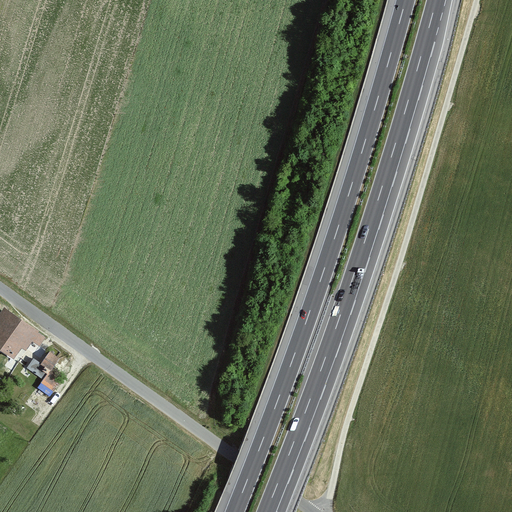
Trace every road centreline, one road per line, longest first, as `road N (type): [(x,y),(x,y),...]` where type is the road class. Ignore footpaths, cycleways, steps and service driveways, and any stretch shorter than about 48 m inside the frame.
road 1 (motorway): [(405,0),(337,229),(234,511)]
road 2 (motorway): [(268,508),(365,240),(436,0)]
road 3 (track): [(329,511),(343,436),(476,0)]
road 4 (tertiary): [(311,511),(0,288)]
